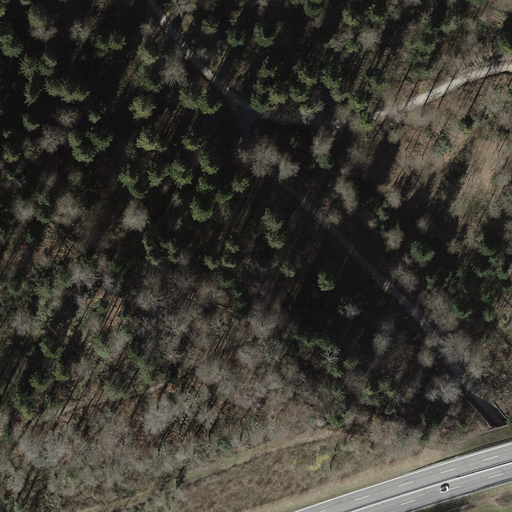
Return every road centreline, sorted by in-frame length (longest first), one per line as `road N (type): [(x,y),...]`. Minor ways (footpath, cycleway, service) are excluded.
road 1 (track): [(511,435),(401,299),(263,163),(244,135),(242,108)]
road 2 (track): [(511,68),(372,116),(309,123),(242,108),(180,45),(151,0)]
road 3 (trunk): [(511,452),(321,511)]
road 4 (trunk): [(379,511),(511,471)]
